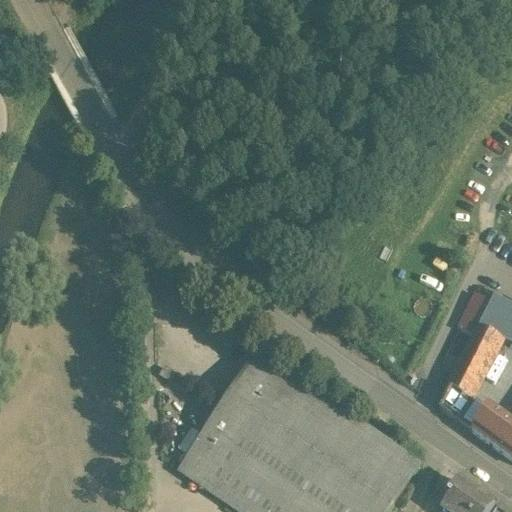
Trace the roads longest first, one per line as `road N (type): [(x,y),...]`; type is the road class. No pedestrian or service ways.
road 1 (residential): [(156,224),(325,360),(511,491)]
road 2 (unclassified): [(28,0),(156,224)]
road 3 (track): [(118,165),(194,0)]
